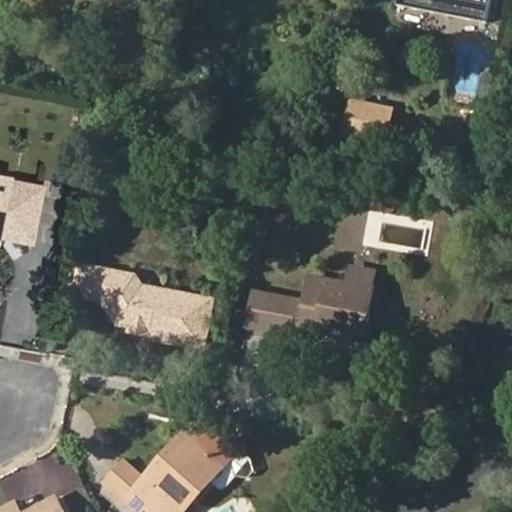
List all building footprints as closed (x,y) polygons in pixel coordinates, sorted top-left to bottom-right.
[(349,97),(346,132),(392,137),(395,102),(349,97)] [(419,143),(403,140),(401,154),(416,157),(419,143)] [(0,220),(30,226),(38,181),(4,175),(4,171),(0,170),(0,220)] [(0,228),(28,234),(30,226),(0,220),(0,228)] [(82,265),(77,294),(92,297),(97,267),(82,265)] [(137,275),(97,267),(92,297),(103,299),(119,324),(130,326),(139,322),(149,324),(148,329),(156,330),(155,337),(205,347),(214,299),(143,286),(137,275)] [(327,277),(310,274),(308,287),(324,290),(327,277)] [(306,300),(271,293),(265,326),(318,335),(319,328),(322,313),(331,314),(329,330),(365,336),(367,320),(371,320),(372,313),(370,313),(374,286),(327,277),(324,290),(308,287),(306,300)] [(256,291),(250,323),(265,326),(271,293),(256,291)] [(329,330),(331,314),(322,313),(319,328),(329,330)] [(371,347),(371,342),(370,339),(365,336),(329,330),(327,343),(349,347),(349,351),(359,353),(365,353),(368,352),(371,347)] [(145,485),(125,468),(107,490),(134,511),(147,511),(148,511),(158,500),(173,511),(189,511),(195,505),(191,500),(207,480),(212,484),(222,491),(226,492),(236,477),(249,479),(255,471),(251,459),(240,450),(238,452),(211,429),(203,439),(191,429),(145,485)] [(195,505),(212,484),(207,480),(191,500),(195,505)] [(35,511),(22,511),(18,504),(2,511),(65,511),(59,500),(35,511)] [(148,511),(173,511),(158,500),(148,511)]
